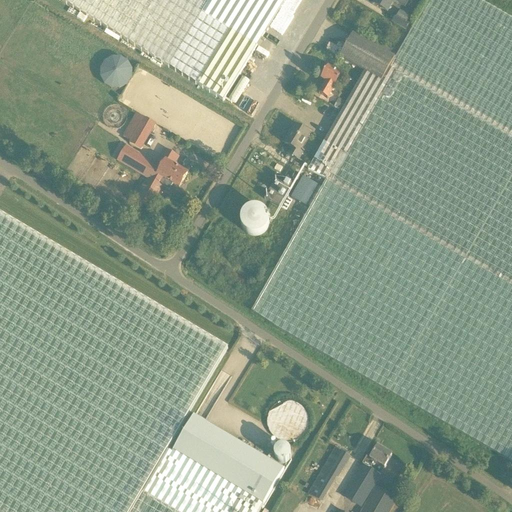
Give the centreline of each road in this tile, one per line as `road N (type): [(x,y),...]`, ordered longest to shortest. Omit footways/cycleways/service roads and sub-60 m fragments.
road 1 (unclassified): [(511,501),(175,276)]
road 2 (unclassified): [(175,276),(338,0)]
road 3 (unclassified): [(175,276),(0,159)]
